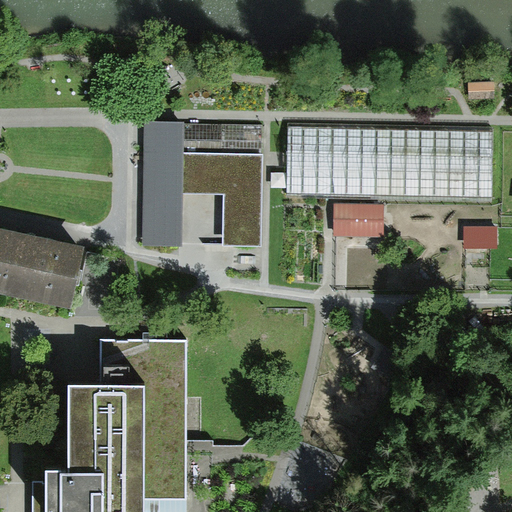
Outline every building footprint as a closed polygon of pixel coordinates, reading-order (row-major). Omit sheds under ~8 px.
[(181,126),(145,125),(143,248),(179,248),(180,195),(221,195),(220,249),(261,250),(262,157),(181,155),(181,126)] [(493,129),(288,125),(288,158),(287,196),(491,200),(493,129)] [(384,207),(335,206),(335,238),(383,238),(384,207)] [(0,296),(67,312),(81,249),(0,231),(0,296)] [(98,384),(63,385),(65,483),(30,483),(30,511),(142,511),(143,500),(184,499),(181,340),(97,341),(98,384)] [(402,359),(385,349),(373,369),(390,379),(402,359)]
